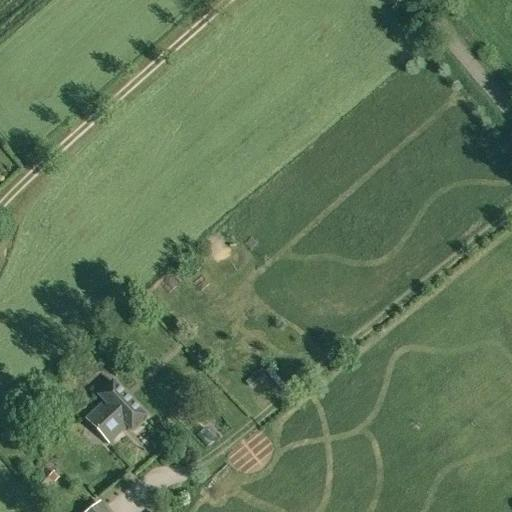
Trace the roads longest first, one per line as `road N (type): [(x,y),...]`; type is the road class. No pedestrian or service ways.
road 1 (unknown): [(511,212),(225,447)]
road 2 (track): [(0,205),(226,0)]
road 3 (unclassified): [(511,113),(416,0)]
